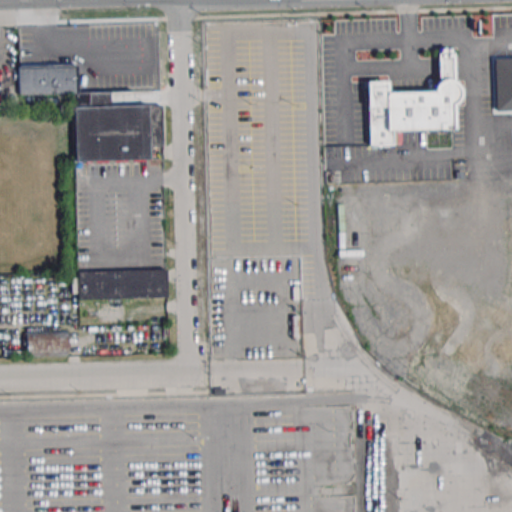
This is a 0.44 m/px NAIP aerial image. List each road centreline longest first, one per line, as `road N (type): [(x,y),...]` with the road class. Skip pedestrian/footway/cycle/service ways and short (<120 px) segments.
road 1 (residential): [(188,375),(180,0)]
road 2 (residential): [(188,375),(0,380)]
